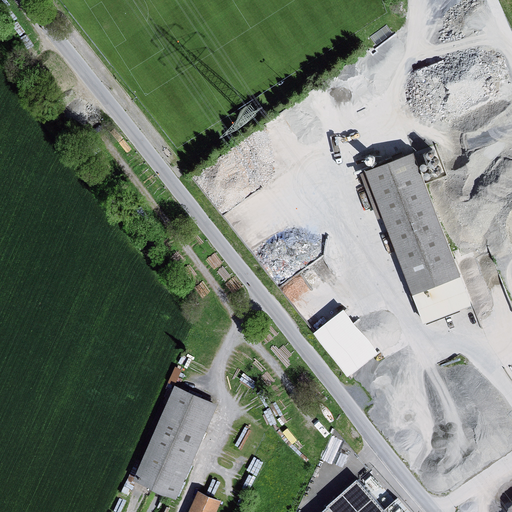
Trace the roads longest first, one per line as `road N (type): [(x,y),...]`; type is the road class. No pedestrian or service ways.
road 1 (residential): [(437,511),(147,141),(26,0)]
road 2 (track): [(181,511),(228,410),(218,363),(263,295)]
